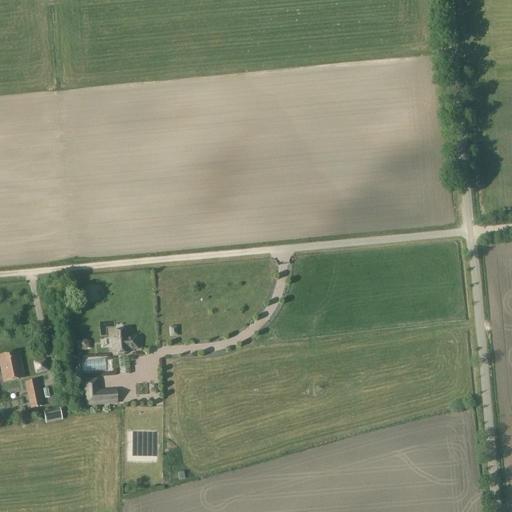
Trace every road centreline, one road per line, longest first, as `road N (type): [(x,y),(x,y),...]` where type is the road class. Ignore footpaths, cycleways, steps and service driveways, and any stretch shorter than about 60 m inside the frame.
road 1 (unclassified): [(497,511),(454,0)]
road 2 (track): [(472,230),(0,274)]
